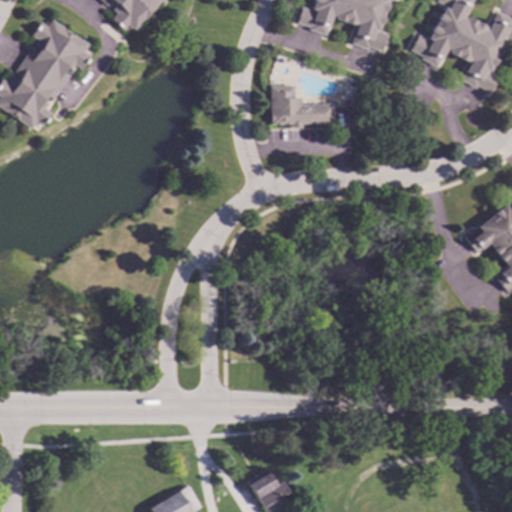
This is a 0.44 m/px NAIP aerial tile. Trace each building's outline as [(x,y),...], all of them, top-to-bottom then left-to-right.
[(158,0),(131,30),(125,24),(120,29),(109,18),(113,13),(108,9),(113,4),(109,0),(104,5),(98,0),(158,0)] [(383,0),(373,30),(383,33),(378,50),(365,46),(364,48),(348,43),(354,23),(351,22),(351,24),(331,17),(331,15),(328,14),(321,34),(305,29),(306,26),(293,22),(298,6),(308,9),(310,0),(383,0)] [(468,0),(460,16),(463,18),(464,16),(482,26),(481,28),(484,29),(493,11),(509,19),(508,21),(511,23),(511,41),(511,43),(503,38),(485,72),(494,77),(485,92),(474,86),(473,88),(457,79),(467,61),(464,60),(463,61),(445,51),(446,50),(443,48),(433,67),(418,59),(419,56),(407,49),(415,34),(424,39),(442,5),(433,1),(433,0),(468,0)] [(84,43),(80,50),(85,54),(76,67),(71,64),(68,69),(62,65),(59,70),(65,74),(48,98),(43,95),(40,99),(45,102),(41,108),(47,111),(38,125),(32,121),(27,128),(0,109),(0,80),(4,83),(8,78),(14,82),(17,77),(10,73),(27,49),(33,53),(36,48),(30,44),(34,39),(28,35),(38,22),(43,26),(48,19),(84,43)] [(289,96),(296,96),(296,104),(327,103),(327,122),(297,123),(297,127),(287,127),(287,124),(266,124),(265,85),(289,85),(289,96)] [(511,284),(503,292),(491,275),(504,265),(485,241),(472,251),(460,236),(511,194),(511,284)] [(270,484),(276,481),(283,491),(280,493),(284,499),(263,511),(261,511),(242,482),(261,470),(270,484)] [(196,507),(187,511),(146,511),(144,508),(183,485),(196,507)]
